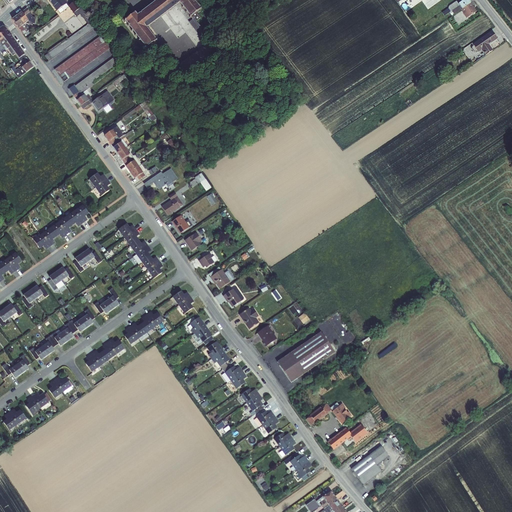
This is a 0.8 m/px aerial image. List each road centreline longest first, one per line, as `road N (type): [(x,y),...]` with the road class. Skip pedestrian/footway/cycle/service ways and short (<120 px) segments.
road 1 (residential): [(188,271),(368,511)]
road 2 (residential): [(4,17),(136,198)]
road 3 (residential): [(136,198),(0,298)]
road 4 (residential): [(66,356),(188,271)]
